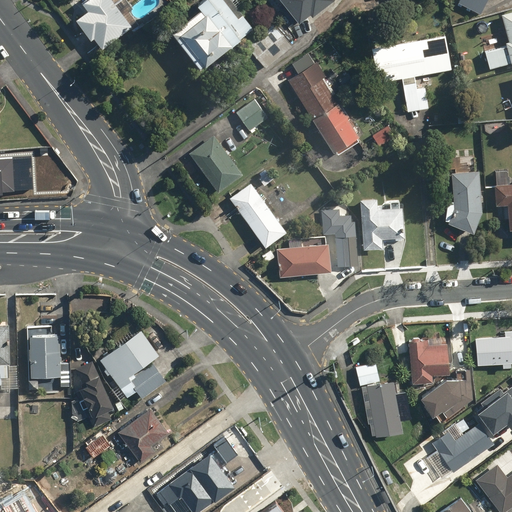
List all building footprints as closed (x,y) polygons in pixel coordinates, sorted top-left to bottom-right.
[(131,26),(111,0),(84,0),(80,3),(86,11),(74,19),(89,40),(92,38),(100,49),(131,26)] [(199,0),(194,5),(198,9),(168,34),(197,68),(202,64),(204,66),(228,45),(230,48),(254,27),(232,2),(234,0),(199,0)] [(330,0),(279,0),(297,22),(308,13),(310,16),(330,0)] [(457,0),(456,1),(480,14),(488,0),(457,0)] [(511,10),(500,14),(508,41),(504,42),(505,47),(484,53),(488,68),(509,62),(510,64),(511,62),(511,10)] [(271,22),(245,45),(266,68),(292,45),(271,22)] [(445,36),(371,49),(377,82),(400,78),(406,113),(429,109),(425,87),(416,89),(414,76),(451,69),(445,36)] [(297,74),(287,80),(333,157),(360,141),(322,77),(326,75),(317,60),(313,62),(308,53),(291,64),(297,74)] [(268,117),(253,98),(235,113),(250,131),(268,117)] [(391,139),(382,126),(371,134),(380,147),(391,139)] [(242,173),(213,134),(188,153),(217,192),(242,173)] [(0,188),(28,186),(25,156),(0,157),(0,188)] [(443,220),(445,221),(472,233),(480,212),(479,171),(474,172),(474,156),(445,158),(445,169),(454,168),(455,172),(451,172),(452,200),(445,199),(443,220)] [(273,177),(265,168),(259,174),(260,176),(258,178),(264,185),(273,177)] [(511,183),(508,184),(508,170),(495,170),(496,184),(493,184),(494,205),(507,204),(508,229),(511,229),(511,183)] [(285,232),(250,182),(229,198),(264,247),(285,232)] [(376,199),(360,200),(362,250),(380,249),(380,238),(402,237),(401,206),(377,207),(376,199)] [(322,211),(323,217),(324,234),(335,234),(337,268),(358,266),(356,221),(353,221),(352,215),(340,216),(339,210),(322,211)] [(330,271),(327,243),(302,246),(301,239),(287,240),(288,247),(275,248),(278,277),(330,271)] [(7,323),(0,323),(0,391),(18,391),(17,364),(9,364),(7,323)] [(54,326),(27,326),(26,378),(40,393),(59,394),(59,387),(69,387),(69,363),(59,362),(60,336),(54,336),(54,326)] [(504,335),(474,336),(476,362),(499,360),(500,366),(509,365),(509,360),(511,359),(511,328),(503,329),(504,335)] [(120,401),(126,397),(135,390),(138,395),(163,377),(150,359),(157,353),(141,329),(99,358),(117,383),(110,388),(120,401)] [(426,337),(408,337),(409,382),(415,382),(419,392),(431,392),(431,380),(449,380),(449,343),(426,343),(426,337)] [(113,407),(92,360),(74,368),(82,387),(76,390),(94,428),(108,422),(103,411),(113,407)] [(374,361),(354,366),(358,384),(378,380),(374,361)] [(511,395),(511,381),(509,378),(495,389),(505,401),(511,395)] [(391,379),(360,385),(370,435),(400,429),(398,418),(410,416),(405,388),(393,391),(391,379)] [(149,407),(116,432),(140,463),(163,445),(160,441),(170,434),(149,407)] [(452,426),(431,442),(453,470),(491,441),(477,422),(459,435),(452,426)] [(101,433),(85,446),(94,457),(110,444),(101,433)] [(237,452),(224,436),(212,446),(224,462),(237,452)] [(208,452),(156,494),(167,508),(180,497),(191,511),(198,511),(234,484),(208,452)] [(495,462),(473,479),(499,511),(502,511),(511,504),(511,469),(506,475),(495,462)] [(21,511),(10,494),(0,499),(0,511),(21,511)] [(470,511),(458,495),(435,511),(470,511)] [(286,511),(277,498),(256,511),(286,511)]
